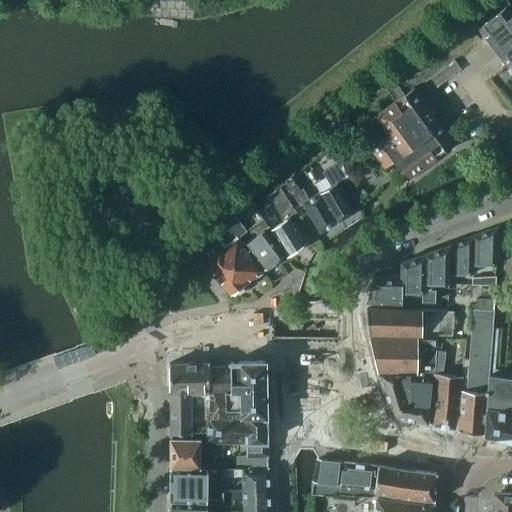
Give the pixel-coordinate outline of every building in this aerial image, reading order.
[(507,65),(511,61),(511,62),(511,15),(505,7),(478,28),(507,65)] [(422,83),(429,92),(461,69),(454,59),(422,83)] [(384,167),(393,161),(407,179),(455,144),(413,87),(375,115),(388,134),(370,148),(384,167)] [(330,186),(320,192),(319,192),(336,222),(354,211),(346,198),(353,193),(342,176),(337,162),(322,172),(330,186)] [(319,192),(320,192),(319,191),(308,198),(301,187),(304,185),(295,173),(281,183),(289,195),(291,193),(299,205),(303,203),(320,232),(336,222),(319,192)] [(279,186),(253,205),(259,213),(269,206),(279,223),(269,229),(287,255),(305,241),(293,222),(299,218),(279,186)] [(236,292),(243,287),(243,282),(262,269),(243,244),(237,237),(252,226),(262,218),(259,213),(253,205),(248,198),(210,228),(193,249),(230,292),(232,291),(236,292)] [(243,244),(262,269),(264,272),(279,261),(277,259),(282,255),(264,230),(267,227),(262,218),(252,226),(258,234),(243,244)] [(472,240),(471,264),(472,264),(495,265),(496,227),(495,227),(495,232),(487,231),(487,230),(472,236),(471,240),(472,240)] [(449,248),(449,272),(472,273),(472,264),(471,264),(472,240),(471,240),(464,240),(464,239),(449,244),(449,248)] [(426,257),(426,281),(435,281),(439,281),(448,281),(449,281),(449,272),(449,248),(441,248),(441,247),(439,248),(435,249),(426,252),(426,257)] [(401,273),(401,278),(401,289),(423,290),(426,290),(426,281),(426,257),(419,257),(418,255),(401,261),(401,273)] [(484,277),(484,285),(495,286),(495,276),(484,277)] [(373,277),(366,301),(401,302),(401,299),(401,289),(401,278),(384,277),(373,277)] [(471,278),(471,285),(484,285),(484,277),(471,278)] [(476,298),(474,309),(493,310),(493,299),(476,298)] [(366,308),(368,333),(452,335),(453,310),(366,308)] [(474,309),(468,358),(467,364),(489,368),(492,325),(493,310),(474,309)] [(492,325),(489,368),(488,373),(483,433),(496,435),(496,436),(506,437),(506,438),(508,439),(508,438),(511,438),(511,376),(494,373),(497,326),(492,325)] [(369,336),(378,374),(423,375),(423,372),(433,372),(436,349),(437,338),(369,336)] [(433,372),(432,381),(428,415),(432,416),(432,424),(457,429),(462,375),(442,373),(444,360),(443,360),(444,350),(436,349),(433,372)] [(488,373),(489,368),(467,364),(468,358),(463,358),(462,375),(457,429),(483,433),(488,373)] [(169,362),(170,393),(191,392),(191,393),(208,393),(209,361),(196,362),(196,361),(186,362),(169,362)] [(239,390),(265,391),(265,361),(241,361),(241,362),(230,362),(230,366),(210,367),(210,375),(210,390),(230,389),(230,390),(239,390)] [(428,423),(428,415),(432,381),(422,380),(423,375),(378,374),(392,416),(428,423)] [(240,415),(266,415),(265,391),(239,390),(230,390),(230,389),(210,390),(208,400),(208,415),(240,415)] [(191,393),(191,392),(170,393),(170,433),(192,433),(191,393)] [(268,468),(266,415),(240,415),(208,415),(207,439),(246,439),(247,453),(238,453),(238,468),(268,468)] [(199,468),(199,439),(170,439),(170,468),(199,468)] [(333,490),(335,490),(336,484),(339,461),(317,458),(314,481),(313,490),(333,492),(333,490)] [(375,464),(343,461),(339,461),(335,490),(351,492),(371,495),(373,488),(375,472),(375,464)] [(401,469),(376,465),(373,492),(406,497),(425,499),(433,500),(434,487),(437,473),(401,469)] [(222,468),(199,468),(170,468),(170,500),(206,501),(206,500),(223,501),(222,491),(222,484),(222,468)] [(269,490),(268,468),(238,468),(222,468),(222,484),(232,483),(232,479),(240,479),(241,491),(269,490)] [(223,506),(233,505),(233,501),(241,500),(242,511),(270,510),(269,490),(241,491),(222,491),(223,501),(223,506)] [(511,511),(511,490),(493,490),(492,511),(511,511)] [(432,511),(433,505),(375,498),(373,511),(432,511)] [(206,511),(206,504),(170,503),(169,511),(206,511)]
